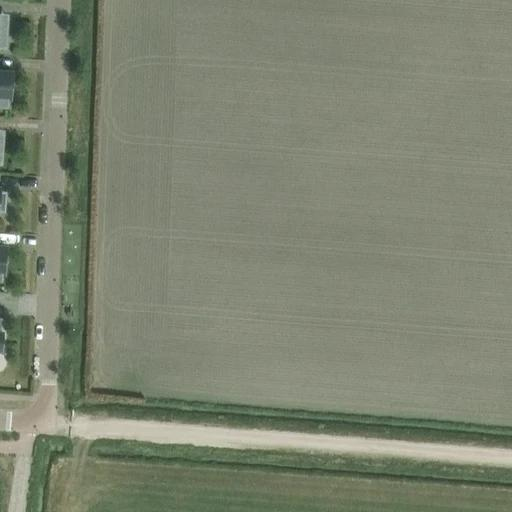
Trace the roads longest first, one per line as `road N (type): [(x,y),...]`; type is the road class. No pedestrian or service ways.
road 1 (track): [(511,458),(74,424)]
road 2 (residential): [(59,0),(44,424)]
